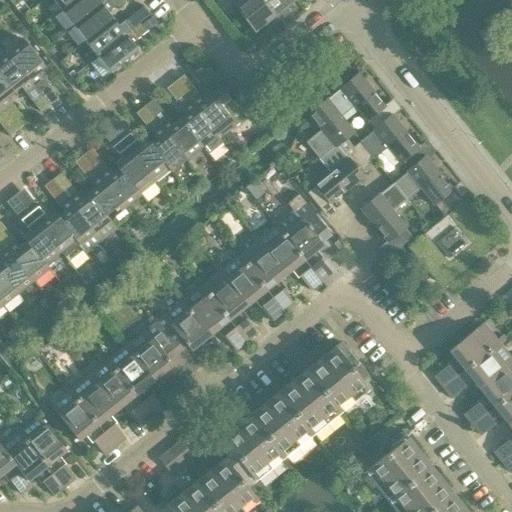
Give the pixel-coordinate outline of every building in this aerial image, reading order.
[(53,0),(61,10),(74,0),(53,0)] [(60,10),(73,26),(105,0),(74,0),(61,10),(60,10)] [(105,0),(73,26),(85,42),(113,19),(107,13),(123,0),(105,0)] [(279,21),(262,0),(241,0),(234,6),(255,33),(266,24),(270,29),(279,21)] [(295,0),(262,0),(279,21),(289,13),(286,9),(296,0),(295,0)] [(85,42),(97,57),(150,15),(143,6),(118,26),(113,19),(85,42)] [(150,15),(97,57),(110,73),(138,50),(132,43),(157,23),(150,15)] [(22,40),(6,53),(49,106),(57,99),(38,74),(45,68),(22,40)] [(6,53),(0,58),(0,76),(14,93),(20,88),(40,113),(49,106),(6,53)] [(355,77),(326,101),(339,118),(354,106),(366,120),(364,122),(364,123),(366,121),(374,130),(382,124),(393,115),(385,105),(383,107),(358,76),(360,74),(359,74),(355,77)] [(183,75),(174,82),(220,139),(245,119),(220,87),(203,100),(183,75)] [(0,76),(0,107),(18,130),(27,123),(7,98),(14,93),(0,76)] [(186,114),(179,120),(201,147),(209,157),(224,145),(219,139),(220,139),(174,82),(166,89),(186,114)] [(263,89),(248,101),(258,113),(265,107),(262,102),(269,96),(263,89)] [(152,100),(144,107),(186,160),(201,147),(179,120),(172,125),(152,100)] [(321,130),(305,143),(318,159),(335,145),(361,177),(370,170),(345,138),(352,133),(339,118),(326,101),(307,116),(308,117),(310,115),(321,130)] [(0,125),(10,137),(18,130),(0,107),(0,125)] [(155,139),(149,144),(148,144),(170,171),(169,171),(170,172),(186,160),(144,107),(135,114),(155,139)] [(374,130),(359,143),(372,160),(387,147),(399,162),(397,163),(398,164),(400,162),(407,172),(416,165),(408,156),(419,147),(418,146),(416,148),(391,118),(393,116),(393,115),(382,124),(374,130)] [(129,134),(121,141),(155,183),(169,171),(170,171),(148,144),(149,144),(145,139),(138,145),(129,134)] [(114,164),(117,169),(118,169),(139,195),(140,195),(155,183),(121,141),(112,147),(121,158),(114,164)] [(315,186),(307,193),(313,202),(322,195),(331,205),(330,203),(360,178),(362,180),(363,179),(361,177),(335,145),(318,159),(331,174),(316,186),(314,184),(315,186)] [(91,149),(83,156),(125,208),(141,196),(140,195),(139,195),(118,169),(117,169),(111,174),(91,149)] [(94,188),(87,193),(109,221),(125,208),(83,156),(74,163),(94,188)] [(407,172),(393,184),(406,201),(421,189),(433,203),(431,205),(431,206),(433,204),(444,217),(462,201),(451,188),(449,189),(425,159),(427,157),(426,156),(416,165),(407,172)] [(61,173),(52,180),(102,242),(117,230),(109,221),(87,193),(80,198),(61,173)] [(64,212),(57,217),(57,218),(78,244),(77,245),(83,252),(86,255),(102,242),(52,180),(43,187),(64,212)] [(406,201),(393,184),(359,211),(359,212),(361,210),(386,241),(384,243),(385,243),(395,235),(403,245),(411,238),(404,228),(406,226),(405,226),(403,227),(391,213),(406,201)] [(273,218),(270,221),(275,227),(320,283),(331,274),(317,257),(315,259),(311,254),(322,246),(320,242),(329,235),(298,195),(287,204),(293,212),(278,225),(273,218)] [(461,203),(408,247),(409,248),(412,245),(438,284),(482,254),(482,253),(480,254),(477,249),(490,238),(461,203)] [(37,207),(29,214),(63,256),(68,263),(83,252),(77,245),(78,244),(57,218),(57,217),(54,212),(46,218),(37,207)] [(22,237),(26,242),(47,269),(48,268),(63,256),(29,214),(20,221),(29,232),(22,237)] [(0,222),(0,240),(33,282),(49,269),(48,268),(47,269),(26,242),(19,247),(0,222)] [(254,233),(252,235),(284,276),(292,269),(310,291),(320,283),(275,227),(259,239),(254,233)] [(254,243),(238,256),(283,313),(293,304),(276,282),(284,276),(252,235),(250,237),(254,243)] [(0,258),(2,261),(0,262),(0,272),(18,294),(33,282),(0,240),(0,258)] [(217,263),(214,265),(247,306),(255,299),(272,321),(283,313),(238,256),(221,269),(217,263)] [(217,273),(200,286),(246,343),(256,334),(239,312),(247,306),(214,265),(212,267),(217,273)] [(0,303),(2,306),(18,294),(0,272),(0,303)] [(179,293),(177,295),(209,336),(218,329),(235,351),(246,343),(200,286),(184,299),(179,293)] [(150,313),(147,315),(184,362),(204,346),(201,342),(209,336),(177,295),(175,297),(180,303),(156,322),(150,313)] [(123,338),(121,340),(153,381),(161,374),(164,378),(184,362),(147,315),(144,317),(151,326),(128,344),(123,338)] [(433,378),(441,388),(497,343),(503,338),(502,336),(495,341),(482,324),(489,320),(488,319),(482,324),(448,352),(455,360),(433,378)] [(123,348),(107,361),(152,418),(162,409),(145,387),(153,381),(121,340),(118,342),(123,348)] [(334,348),(305,371),(340,415),(342,413),(340,411),(364,392),(366,394),(369,391),(361,381),(367,376),(358,365),(352,370),(343,359),(349,354),(340,343),(334,348)] [(472,381),(478,390),(511,361),(511,358),(511,359),(497,343),(441,388),(450,399),(472,381)] [(85,368),(83,370),(116,411),(124,404),(141,426),(152,418),(107,361),(90,374),(85,368)] [(463,415),(471,426),(511,392),(511,361),(478,390),(485,398),(463,415)] [(86,378),(69,391),(114,448),(125,439),(107,417),(116,411),(83,370),(81,372),(86,378)] [(305,371),(277,393),(312,437),(314,435),(312,433),(336,414),(338,416),(340,415),(305,371)] [(46,400),(45,400),(50,406),(78,441),(86,434),(104,456),(114,448),(69,391),(64,385),(62,387),(67,393),(51,406),(46,400)] [(511,392),(471,426),(480,436),(502,419),(508,427),(511,423),(511,392)] [(277,393),(249,416),(284,460),(286,458),(284,456),(308,437),(310,439),(312,437),(277,393)] [(16,424),(14,426),(63,488),(74,480),(56,458),(65,451),(33,411),(32,411),(37,417),(21,430),(16,424)] [(220,439),(231,453),(228,456),(251,486),(258,480),(256,478),(280,459),(282,461),(284,460),(249,416),(220,439)] [(511,437),(493,453),(501,463),(511,454),(511,423),(508,427),(511,431),(511,437)] [(0,447),(27,482),(28,481),(35,475),(53,497),(63,488),(14,426),(11,428),(16,434),(0,446),(0,447)] [(380,449),(358,467),(363,473),(365,476),(368,474),(387,498),(384,500),(386,502),(430,467),(407,438),(402,432),(390,441),(395,447),(385,456),(380,449)] [(179,441),(169,450),(184,468),(194,460),(179,441)] [(32,487),(28,481),(27,482),(0,447),(0,476),(3,473),(21,495),(32,487)] [(184,468),(169,450),(158,458),(173,477),(184,468)] [(511,471),(511,454),(501,463),(510,474),(511,471)] [(228,456),(195,483),(218,511),(242,511),(254,503),(256,505),(258,503),(247,489),(251,486),(228,456)] [(430,467),(386,502),(388,504),(390,502),(397,511),(431,511),(452,495),(430,467)] [(160,511),(218,511),(195,483),(160,511)] [(466,511),(452,495),(431,511),(466,511)]
